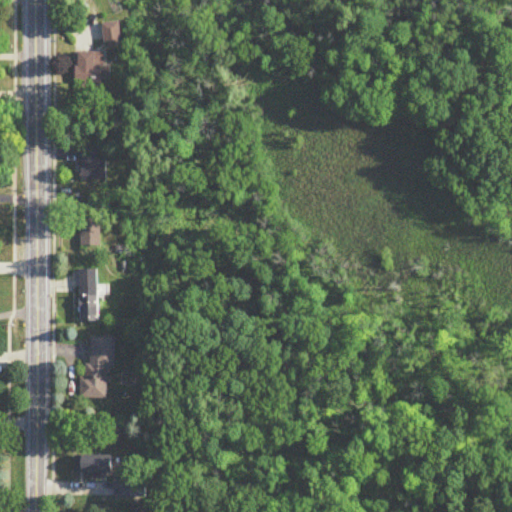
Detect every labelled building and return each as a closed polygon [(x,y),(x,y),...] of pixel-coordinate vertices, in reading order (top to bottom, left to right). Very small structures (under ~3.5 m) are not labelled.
[(105,53),(78,53),(78,91),(105,91),(105,53)] [(99,149),(83,149),(82,181),(110,181),(110,161),(99,161),(99,149)] [(83,213),(83,248),(103,248),(103,213),(83,213)] [(81,271),(81,324),(100,324),(100,271),(81,271)] [(82,379),(81,400),(108,400),(109,370),(117,371),(118,339),(91,338),(90,379),(82,379)] [(84,457),(84,474),(116,474),(116,457),(84,457)] [(148,483),(116,483),(116,498),(148,498),(148,483)]
